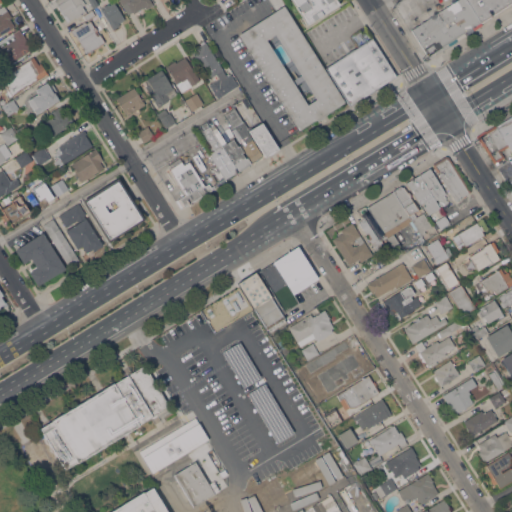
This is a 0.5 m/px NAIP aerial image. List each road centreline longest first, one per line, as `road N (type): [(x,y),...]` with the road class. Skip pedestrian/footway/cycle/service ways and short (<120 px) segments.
road 1 (primary): [(430,95),(0,357)]
road 2 (residential): [(297,213),(483,511)]
road 3 (primary): [(0,392),(281,222)]
road 4 (residential): [(29,0),(184,244)]
road 5 (tertiary): [(369,0),(511,224)]
road 6 (primary): [(281,222),(446,121)]
road 7 (residential): [(205,9),(82,84)]
